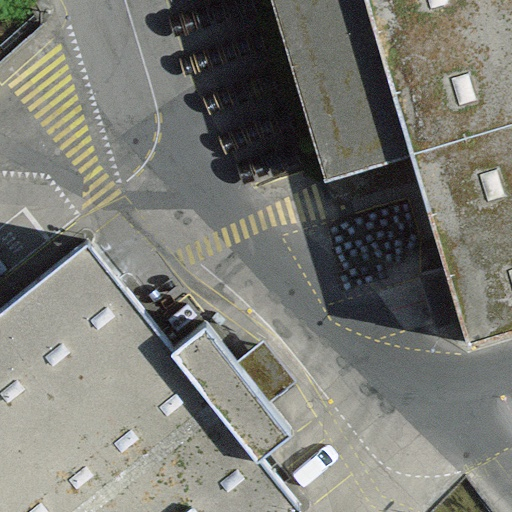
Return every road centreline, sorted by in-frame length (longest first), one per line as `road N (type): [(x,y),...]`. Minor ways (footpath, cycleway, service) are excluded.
road 1 (residential): [(166,111),(458,426),(511,407)]
road 2 (residential): [(0,243),(166,111)]
